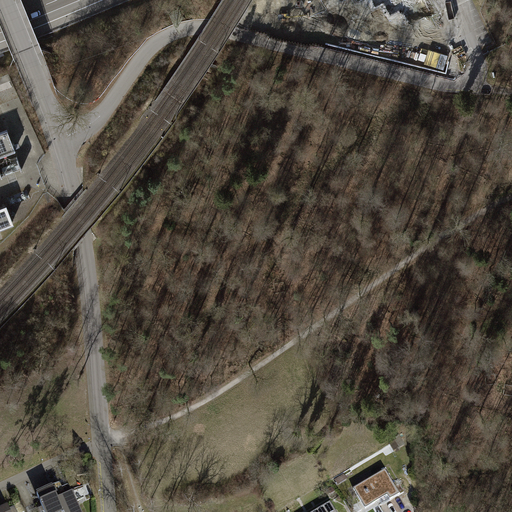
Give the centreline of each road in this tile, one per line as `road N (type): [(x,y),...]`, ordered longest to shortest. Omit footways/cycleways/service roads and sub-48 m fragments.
road 1 (residential): [(61,139),(106,109),(155,43),(184,28),(217,28),(475,91),(477,58)]
road 2 (track): [(511,196),(445,232),(199,403),(103,442)]
road 3 (residential): [(103,442),(92,286),(61,139)]
